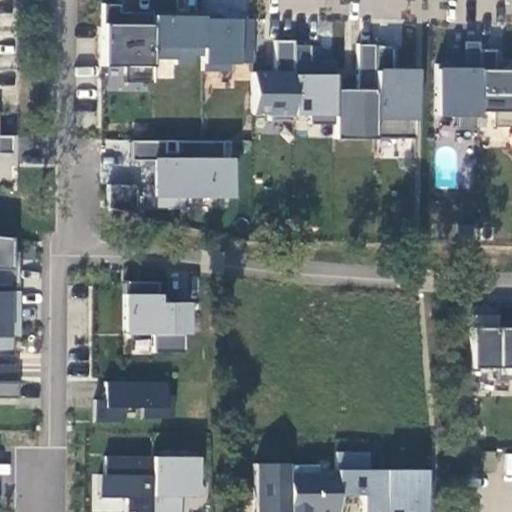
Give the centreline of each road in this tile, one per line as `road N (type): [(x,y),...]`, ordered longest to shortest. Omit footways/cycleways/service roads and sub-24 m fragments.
road 1 (residential): [(511,282),(59,247)]
road 2 (residential): [(59,247),(53,511)]
road 3 (residential): [(62,0),(59,247)]
